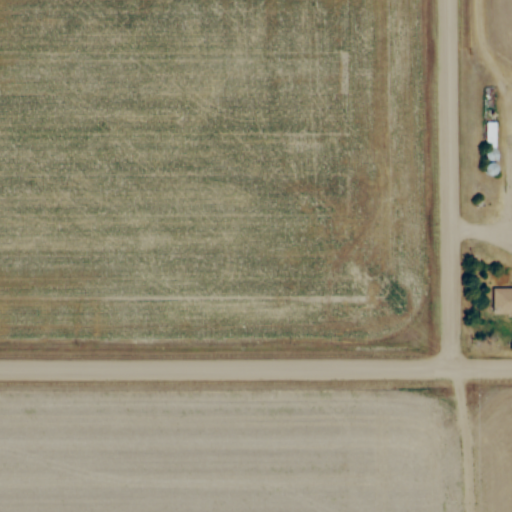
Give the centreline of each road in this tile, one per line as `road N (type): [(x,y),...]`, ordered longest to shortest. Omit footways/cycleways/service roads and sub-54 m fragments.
road 1 (residential): [(0,368),(511,367)]
road 2 (residential): [(445,0),(449,368)]
